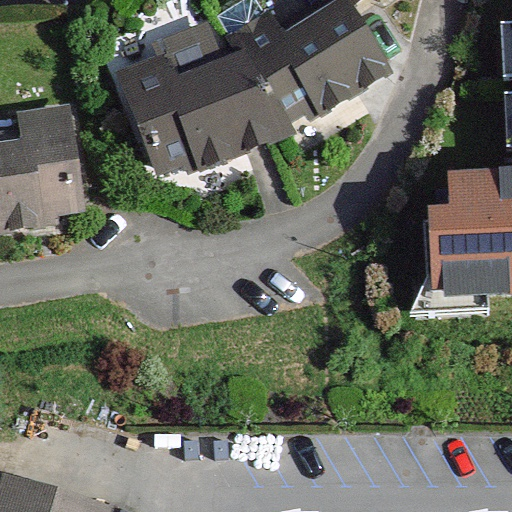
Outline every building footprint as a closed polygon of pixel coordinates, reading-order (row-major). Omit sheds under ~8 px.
[(273,0),(248,0),(235,6),(251,41),(258,57),(285,116),(319,96),(326,105),(357,88),(388,68),(348,5),(292,40),(273,0)] [(208,30),(165,46),(173,67),(180,86),(223,70),(208,30)] [(285,116),(258,57),(223,70),(180,86),(173,67),(131,83),(162,164),(203,149),(207,159),(242,147),(289,129),(285,116)] [(0,226),(42,221),(42,210),(79,204),(67,116),(25,123),(28,143),(0,147),(0,226)] [(511,181),(460,184),(462,218),(440,220),(444,290),(511,286),(511,181)] [(81,511),(9,490),(1,511),(81,511)]
